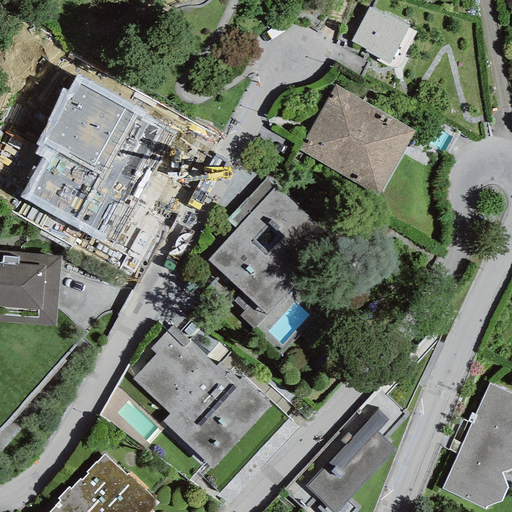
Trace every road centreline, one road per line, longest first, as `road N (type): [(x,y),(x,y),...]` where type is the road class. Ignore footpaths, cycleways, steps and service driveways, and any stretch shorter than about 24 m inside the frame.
road 1 (residential): [(295,50),(62,446),(18,494),(0,500)]
road 2 (residential): [(238,511),(415,325),(462,230),(463,184),(477,161),(511,173)]
road 3 (residential): [(511,236),(393,511)]
